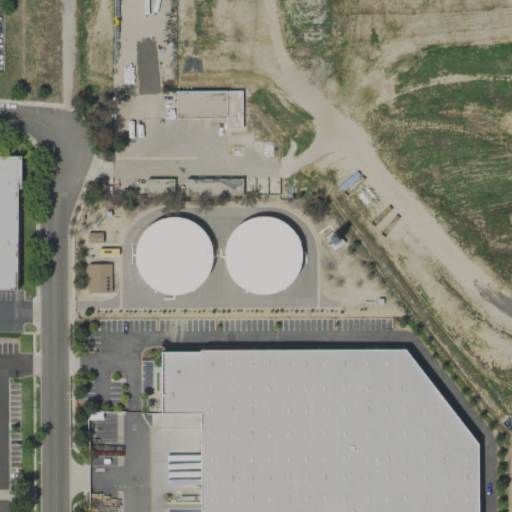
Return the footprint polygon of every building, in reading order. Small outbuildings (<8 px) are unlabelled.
[(174,118),(212,118),(212,96),(240,96),(240,91),(175,91),(174,118)] [(0,290),(16,291),(16,189),(20,189),(20,157),(0,156),(0,290)] [(185,180),(185,194),(222,195),(223,181),(185,180)] [(136,284),(163,292),(201,290),(208,265),(206,227),(176,218),(144,220),(135,252),(136,284)] [(297,289),(296,220),(225,221),(226,290),(297,289)] [(110,264),(86,264),(85,293),(109,293),(110,264)] [(158,354),(158,416),(198,416),(198,511),(475,511),(475,446),(401,351),(158,354)]
